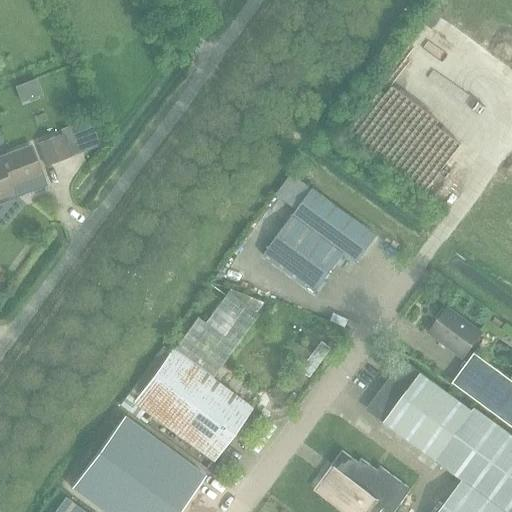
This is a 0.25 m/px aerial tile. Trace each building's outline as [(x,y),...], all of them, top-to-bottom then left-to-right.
[(35,83),(15,91),(21,106),(41,98),(35,83)] [(47,165),(71,156),(63,134),(39,143),(47,165)] [(31,146),(0,157),(0,199),(15,194),(12,186),(42,175),(31,146)] [(344,254),(351,259),(357,264),(377,237),(312,190),(264,256),(315,294),(344,254)] [(173,351),(174,352),(211,380),(259,314),(228,292),(198,333),(190,327),(173,351)] [(474,355),(469,351),(481,334),(447,309),(429,333),(464,358),(465,357),(470,360),(452,384),(453,384),(511,426),(511,380),(475,354),(476,353),(475,353),(474,355)] [(252,409),(211,380),(174,352),(135,405),(213,462),(252,409)] [(511,511),(511,438),(475,411),(473,413),(401,359),(400,361),(404,363),(388,385),(384,414),(388,417),(384,422),(437,462),(436,463),(463,482),(441,511),(511,511)] [(105,511),(180,511),(205,479),(124,419),(73,488),(105,511)] [(370,440),(393,458),(405,443),(382,425),(370,440)] [(386,511),(396,511),(412,491),(381,468),(379,471),(362,459),(359,462),(345,451),(333,466),(338,470),(321,492),(340,507),(339,509),(342,511),(382,511),(384,510),(386,511)] [(82,511),(64,498),(53,511),(82,511)]
